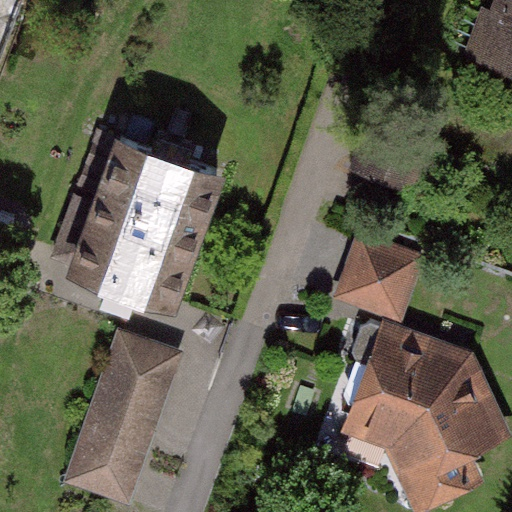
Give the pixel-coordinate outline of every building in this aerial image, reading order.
[(511,0),(502,0),(498,12),(486,7),(471,49),(511,62),(511,0)] [(438,119),(382,100),(360,163),(417,182),(438,119)] [(174,295),(219,169),(99,127),(54,253),(174,295)] [(420,257),(364,236),(344,291),(400,312),(420,257)] [(468,353),(371,319),(358,356),(372,361),(350,424),(392,439),(423,505),(478,480),(465,451),(505,433),(468,353)] [(137,496),(189,350),(128,329),(76,474),(137,496)]
